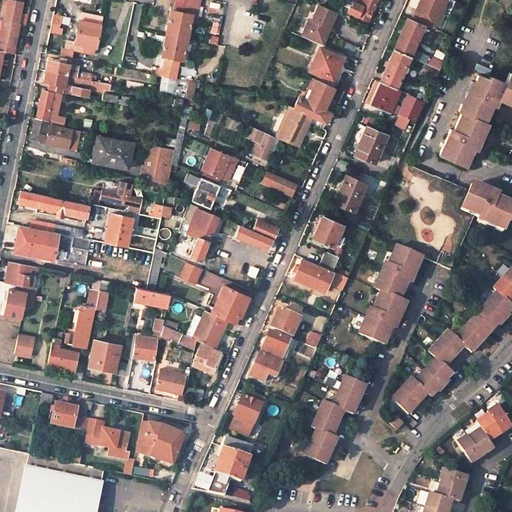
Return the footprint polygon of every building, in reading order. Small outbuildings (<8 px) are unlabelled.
[(21,2),(13,0),(7,0),(3,20),(17,23),(21,2)] [(198,5),(199,0),(176,0),(174,11),(170,10),(160,57),(165,58),(161,74),(175,77),(179,60),(182,61),(191,20),(195,21),(196,15),(198,5)] [(376,0),(356,0),(355,3),(352,1),(348,11),(367,20),(374,4),(376,0)] [(445,0),(420,0),(419,3),(412,19),(433,28),(445,0)] [(338,13),(321,5),(314,21),(311,20),(304,37),(321,44),(329,28),(332,29),(335,21),(338,13)] [(89,14),(80,12),(78,19),(87,21),(89,14)] [(48,31),(61,35),(66,17),(53,13),(48,31)] [(72,50),(85,53),(86,46),(93,47),(95,48),(102,17),(89,14),(87,21),(78,19),(73,42),(71,42),(72,41),(66,39),(63,50),(72,52),(72,50)] [(422,25),(406,18),(399,34),(393,48),(410,56),(426,63),(440,69),(443,62),(412,49),(422,25)] [(0,50),(3,51),(12,53),(14,42),(18,23),(17,23),(3,20),(0,19),(0,50)] [(324,46),(332,29),(329,28),(321,44),(324,46)] [(355,46),(344,41),(339,52),(350,58),(355,46)] [(342,57),(319,47),(309,70),(317,74),(315,78),(317,79),(333,86),(335,81),(332,80),(337,69),(342,57)] [(410,56),(393,48),(386,64),(379,80),(396,88),(410,56)] [(64,60),(54,58),(48,57),(46,69),(91,78),(92,73),(77,70),(78,65),(64,63),(64,60)] [(440,69),(426,63),(422,72),(436,78),(440,69)] [(91,78),(46,69),(43,80),(50,81),(48,88),(116,101),(117,95),(103,93),(103,94),(88,91),(89,87),(101,90),(102,87),(107,88),(109,82),(91,78)] [(511,76),(509,75),(505,85),(489,78),(488,82),(478,77),(474,85),(471,84),(458,113),(461,114),(453,132),(449,131),(438,156),(463,167),(472,149),(475,150),(479,142),(492,112),(497,102),(510,107),(511,108),(511,76)] [(333,86),(317,79),(306,100),(299,96),(293,107),(311,115),(314,117),(325,121),(330,111),(327,110),(330,103),(333,97),(329,96),(333,86)] [(396,88),(379,80),(374,91),(369,103),(389,112),(399,90),(396,88)] [(192,97),(194,83),(187,82),(185,96),(192,97)] [(53,92),(42,89),(36,118),(54,122),(56,113),(48,112),(51,101),(53,101),(54,96),(52,95),(53,92)] [(421,101),(406,95),(398,113),(414,119),(421,101)] [(290,105),(278,133),(276,137),(278,138),(285,142),(286,142),(287,141),(297,146),(304,131),(311,115),(293,107),(290,105)] [(325,121),(314,117),(311,123),(323,128),(325,121)] [(54,122),(36,118),(32,136),(47,139),(46,143),(61,146),(64,134),(71,136),(73,126),(54,122)] [(274,136),(251,126),(246,136),(253,139),(247,151),(264,158),(274,136)] [(385,134),(366,126),(359,140),(353,154),(373,162),(385,134)] [(68,147),(71,136),(64,134),(61,146),(68,147)] [(133,143),(100,136),(95,158),(117,163),(116,166),(127,168),(133,143)] [(276,137),(274,136),(264,158),(269,161),(273,150),(278,138),(276,137)] [(139,177),(155,181),(155,185),(164,187),(165,183),(167,183),(174,149),(149,143),(145,164),(142,163),(139,177)] [(229,157),(211,149),(202,170),(220,178),(221,176),(229,157)] [(230,169),(234,160),(229,157),(221,176),(225,178),(230,169)] [(468,193),(406,166),(374,239),(395,248),(386,268),(382,266),(371,292),(378,295),(370,313),(367,311),(356,335),(381,347),(385,338),(389,330),(393,331),(404,306),(397,303),(401,293),(405,285),(409,287),(421,260),(434,266),(439,253),(453,259),(469,223),(500,237),(506,224),(511,226),(511,208),(503,205),(494,201),(495,198),(470,187),(468,193)] [(295,184),(267,171),(263,178),(266,179),(264,182),(290,194),(295,184)] [(364,183),(345,175),(339,189),(333,203),(352,211),(364,183)] [(219,186),(200,178),(191,200),(209,208),(214,197),(219,186)] [(122,194),(102,190),(100,198),(128,205),(126,211),(137,213),(140,199),(129,196),(130,192),(123,190),(122,194)] [(59,199),(20,191),(17,202),(56,211),(59,199)] [(88,205),(59,199),(56,211),(56,215),(61,216),(61,212),(85,217),(88,205)] [(162,205),(154,203),(152,213),(160,215),(162,205)] [(162,205),(160,215),(169,217),(170,207),(162,205)] [(199,231),(210,236),(217,217),(196,208),(189,227),(199,231)] [(131,217),(110,213),(104,241),(126,245),(131,217)] [(341,225),(321,216),(316,227),(311,237),(332,246),(341,225)] [(276,228),(256,219),(252,228),(245,225),(244,228),(271,239),(276,228)] [(54,224),(36,220),(35,228),(52,232),(54,224)] [(82,230),(54,224),(52,232),(66,235),(80,237),(82,230)] [(35,228),(18,225),(16,238),(13,251),(52,259),(51,262),(74,267),(78,245),(65,242),(66,235),(52,232),(35,228)] [(244,228),(238,225),(238,227),(234,235),(273,252),(277,242),(271,239),(244,228)] [(210,236),(199,231),(188,256),(199,261),(204,249),(210,236)] [(162,250),(154,246),(153,253),(146,288),(154,290),(158,266),(162,250)] [(338,256),(324,250),(318,264),(332,270),(338,256)] [(153,253),(145,252),(138,287),(146,288),(153,253)] [(330,272),(301,259),(298,266),(295,264),(294,267),(292,271),(295,272),(293,278),(322,291),(330,272)] [(31,265),(9,260),(5,280),(28,286),(30,276),(28,275),(31,265)] [(187,261),(181,277),(196,284),(203,269),(187,261)] [(348,277),(335,271),(330,284),(342,289),(348,277)] [(511,275),(509,272),(489,293),(493,298),(451,342),(443,335),(424,356),(431,363),(409,386),(406,382),(387,402),(403,418),(406,415),(418,403),(423,398),(426,401),(431,395),(442,384),(447,378),(441,371),(444,367),(455,356),(460,351),(466,358),(470,354),(481,342),(493,330),(505,316),(509,312),(506,308),(510,304),(511,301),(511,275)] [(95,309),(105,311),(109,286),(100,284),(95,308),(95,309)] [(222,299),(215,315),(229,321),(233,323),(235,317),(238,319),(242,309),(247,297),(227,288),(222,286),(217,297),(222,299)] [(138,287),(136,287),(133,298),(167,306),(169,294),(154,290),(146,288),(138,287)] [(26,292),(9,288),(4,313),(21,317),(26,292)] [(210,312),(215,315),(222,299),(217,297),(210,312)] [(95,308),(81,305),(73,344),(87,348),(95,309),(95,308)] [(300,317),(275,306),(272,314),(268,324),(292,335),(300,317)] [(210,312),(206,310),(193,338),(194,339),(213,347),(218,337),(222,327),(225,328),(229,321),(215,315),(210,312)] [(178,325),(168,320),(165,326),(175,331),(178,325)] [(165,326),(162,325),(160,333),(193,347),(194,339),(193,338),(175,331),(165,326)] [(289,339),(269,329),(264,340),(260,350),(280,359),(289,339)] [(321,337),(313,333),(309,344),(316,348),(321,337)] [(34,337),(18,334),(15,352),(30,355),(34,337)] [(156,337),(135,335),(132,357),(153,359),(156,337)] [(62,339),(53,337),(48,364),(74,370),(78,353),(60,349),(62,339)] [(119,345),(94,340),(88,365),(113,370),(119,345)] [(219,352),(198,344),(191,363),(211,372),(219,352)] [(219,352),(211,372),(214,373),(214,372),(222,354),(219,352)] [(281,362),(259,352),(254,364),(249,375),(262,381),(266,373),(275,377),(281,362)] [(119,362),(116,376),(124,377),(126,364),(119,362)] [(306,370),(298,367),(291,385),(298,388),(306,370)] [(188,374),(159,368),(155,387),(177,392),(176,400),(182,401),(184,394),(185,389),(181,388),(182,379),(186,380),(188,374)] [(363,388),(342,379),(329,406),(320,403),(309,428),(313,430),(301,454),(323,465),(325,460),(332,445),(334,440),(330,438),(332,433),(339,417),(341,412),(350,416),(352,412),(361,392),(363,388)] [(202,389),(185,386),(185,389),(184,394),(200,397),(202,389)] [(49,405),(52,394),(41,392),(38,406),(48,408),(49,404),(49,405)] [(253,400),(242,394),(237,404),(233,414),(235,415),(250,422),(249,424),(252,425),(263,399),(255,396),(253,400)] [(85,410),(54,403),(50,423),(86,431),(88,419),(83,418),(85,410)] [(494,406),(484,412),(486,415),(498,433),(503,429),(508,425),(494,406)] [(250,422),(235,415),(230,427),(248,435),(252,425),(249,424),(250,422)] [(486,415),(474,423),(477,428),(486,441),(493,437),(498,433),(486,415)] [(396,425),(389,418),(383,424),(390,430),(396,425)] [(124,452),(128,433),(117,431),(117,432),(101,429),(103,422),(88,419),(86,431),(84,436),(98,439),(97,445),(108,448),(107,455),(127,460),(127,459),(128,453),(124,452)] [(161,425),(141,420),(135,450),(171,465),(183,437),(180,433),(161,425)] [(477,428),(465,436),(479,456),(485,452),(491,448),(486,441),(477,428)] [(465,435),(454,442),(469,464),(474,460),(479,456),(465,436),(465,435)] [(83,442),(97,445),(98,439),(84,436),(83,442)] [(251,446),(224,436),(221,446),(248,455),(251,446)] [(248,455),(221,446),(217,457),(206,490),(249,500),(252,494),(228,481),(229,478),(240,482),(248,455)] [(94,511),(103,470),(70,462),(54,459),(28,453),(15,511),(94,511)] [(71,457),(55,453),(54,459),(70,462),(71,457)] [(133,460),(127,459),(127,460),(124,474),(130,475),(133,460)] [(441,468),(437,480),(440,480),(462,487),(464,481),(466,475),(441,468)] [(440,480),(435,495),(451,500),(458,502),(460,494),(462,487),(440,480)] [(427,493),(422,506),(441,511),(447,511),(448,508),(451,500),(435,495),(427,493)]
